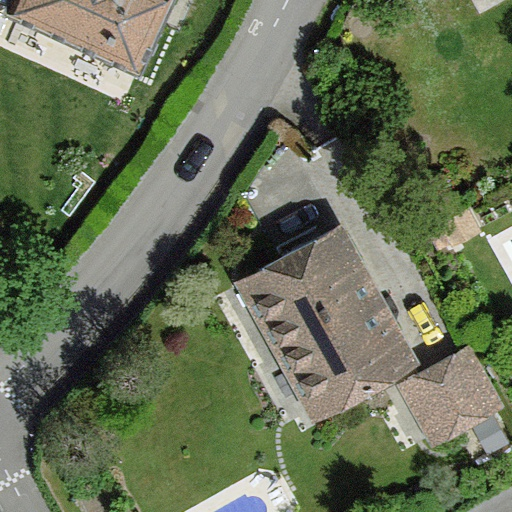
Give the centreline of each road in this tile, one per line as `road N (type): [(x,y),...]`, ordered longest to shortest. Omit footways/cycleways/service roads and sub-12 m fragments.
road 1 (residential): [(0,393),(186,179),(250,80),(289,0)]
road 2 (unknown): [(250,80),(338,135),(422,278)]
